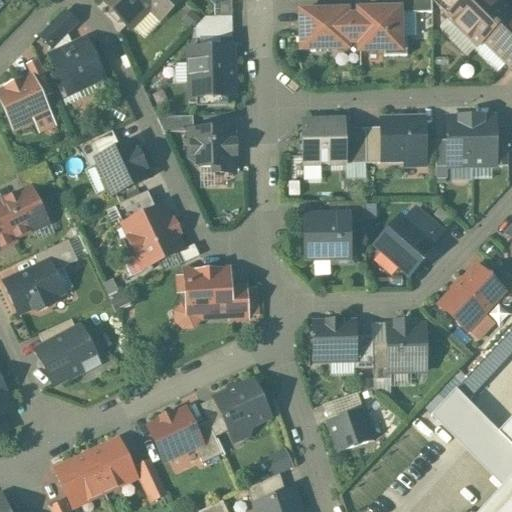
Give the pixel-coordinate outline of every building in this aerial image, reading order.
[(100,0),(110,10),(110,15),(118,23),(124,23),(129,29),(148,9),(159,21),(172,8),(163,0),(162,0),(156,7),(148,0),(100,0)] [(230,0),(218,0),(219,17),(231,17),(230,0)] [(430,0),(398,0),(398,11),(399,14),(431,14),(430,0)] [(464,0),(430,0),(431,14),(431,2),(447,18),(448,17),(464,0)] [(464,0),(448,17),(477,47),(482,42),(482,41),(510,12),(497,0),(464,0)] [(398,11),(358,11),(358,17),(358,44),(359,52),(383,52),(383,58),(406,57),(406,38),(399,38),(399,14),(398,11)] [(346,12),(300,13),(301,51),(347,50),(346,18),(346,12)] [(511,14),(510,12),(482,41),(482,42),(511,70),(511,14)] [(76,24),(64,13),(48,29),(59,40),(66,33),(66,34),(76,24)] [(358,17),(346,18),(346,44),(358,44),(358,17)] [(59,40),(48,29),(39,38),(51,50),(52,49),(52,47),(59,40)] [(87,45),(76,50),(75,47),(73,48),(66,34),(66,33),(59,40),(52,47),(52,49),(56,56),(50,59),(63,86),(73,81),(77,90),(92,83),(90,80),(101,75),(87,45)] [(233,98),(232,50),(188,51),(189,99),(233,98)] [(37,62),(26,67),(32,79),(35,85),(46,80),(37,62)] [(20,82),(6,89),(7,91),(0,94),(0,105),(12,131),(48,114),(41,99),(35,85),(32,79),(21,85),(20,82)] [(46,80),(35,85),(41,99),(52,94),(46,80)] [(192,132),(192,118),(156,119),(163,134),(188,134),(188,132),(192,132)] [(494,168),(494,141),(493,118),(470,119),(471,168),(494,168)] [(471,168),(470,119),(446,119),(447,142),(447,168),(471,168)] [(422,120),(381,121),(381,129),(382,163),(383,163),(423,162),(422,120)] [(330,122),(330,123),(315,124),(315,123),(302,123),(303,166),(344,165),(344,154),(364,154),(364,130),(343,130),(343,122),(330,122)] [(381,129),(364,130),(365,165),(383,165),(383,163),(382,163),(381,129)] [(192,132),(188,132),(188,134),(189,159),(199,169),(213,169),(213,175),(232,174),(232,156),(234,156),(234,144),(232,144),(231,131),(192,132)] [(111,133),(79,148),(89,170),(98,166),(95,160),(119,149),(111,133)] [(507,167),(507,141),(494,141),(494,168),(507,167)] [(447,168),(447,142),(435,142),(435,169),(447,168)] [(119,149),(95,160),(98,166),(104,180),(103,184),(107,192),(111,193),(112,197),(149,180),(132,143),(119,149)] [(365,165),(364,154),(344,154),(344,165),(365,165)] [(45,164),(15,177),(23,194),(29,191),(30,192),(52,182),(45,164)] [(0,248),(13,243),(12,241),(33,231),(31,227),(43,221),(30,192),(29,191),(23,194),(6,202),(6,204),(0,206),(0,248)] [(147,194),(114,209),(123,227),(155,212),(147,194)] [(363,203),(330,204),(331,218),(348,218),(348,225),(363,224),(363,203)] [(123,227),(122,227),(128,240),(122,243),(130,260),(136,258),(142,271),(182,252),(175,237),(178,235),(172,223),(169,224),(162,209),(155,212),(123,227)] [(440,233),(417,213),(406,225),(429,245),(440,233)] [(331,218),(304,219),(305,262),(332,261),(333,265),(352,264),(352,241),(348,241),(348,225),(348,218),(331,218)] [(406,225),(399,219),(388,231),(392,234),(377,251),(408,277),(424,259),(422,257),(431,248),(432,250),(433,249),(429,245),(406,225)] [(67,242),(34,257),(39,269),(48,265),(52,273),(77,262),(67,242)] [(39,269),(4,286),(17,315),(32,308),(34,310),(39,313),(47,309),(49,303),(48,301),(61,295),(52,273),(48,265),(39,269)] [(475,269),(439,308),(465,332),(501,294),(475,269)] [(213,273),(203,273),(200,276),(184,277),(187,319),(229,316),(230,316),(229,290),(228,274),(215,275),(213,273)] [(245,290),(229,290),(230,316),(229,316),(229,320),(247,319),(245,290)] [(70,321),(38,336),(44,348),(76,331),(70,321)] [(340,324),(326,324),(327,326),(313,326),(314,362),(352,361),(354,361),(353,338),(353,326),(340,326),(340,324)] [(410,324),(395,325),(395,329),(387,329),(387,345),(388,373),(389,373),(424,372),(423,328),(410,328),(410,324)] [(44,348),(35,353),(53,386),(67,379),(69,382),(84,375),(84,374),(100,365),(93,351),(88,354),(76,331),(44,348)] [(371,345),(371,338),(353,338),(354,361),(352,361),(353,370),(372,370),(371,345)] [(387,345),(371,345),(372,370),(372,381),(389,381),(389,373),(388,373),(387,345)] [(0,383),(0,382),(0,418),(14,412),(0,383)] [(226,395),(214,400),(229,432),(247,439),(251,427),(268,420),(262,407),(265,405),(258,389),(255,391),(251,383),(235,391),(228,389),(226,395)] [(501,488),(511,476),(511,448),(498,436),(455,392),(431,417),(501,488)] [(161,423),(148,429),(164,463),(194,449),(200,446),(192,429),(184,412),(172,418),(171,416),(160,421),(161,423)] [(372,442),(362,412),(328,424),(338,454),(372,442)] [(511,420),(498,436),(511,448),(511,420)] [(206,423),(192,429),(200,446),(194,449),(201,465),(222,455),(206,423)] [(409,427),(370,470),(381,480),(387,474),(395,481),(428,444),(409,427)] [(117,443),(86,458),(103,494),(134,479),(117,443)] [(264,459),(272,476),(294,466),(285,448),(264,459)] [(86,458),(55,472),(72,508),(103,494),(86,458)] [(165,496),(150,463),(136,470),(151,502),(165,496)] [(278,476),(246,491),(252,509),(256,508),(255,507),(285,496),(278,476)] [(511,511),(511,476),(501,488),(478,511),(511,511)] [(285,496),(255,507),(256,508),(257,511),(298,511),(293,494),(285,496)] [(67,511),(63,503),(49,510),(49,511),(67,511)] [(225,511),(221,503),(201,511),(225,511)]
